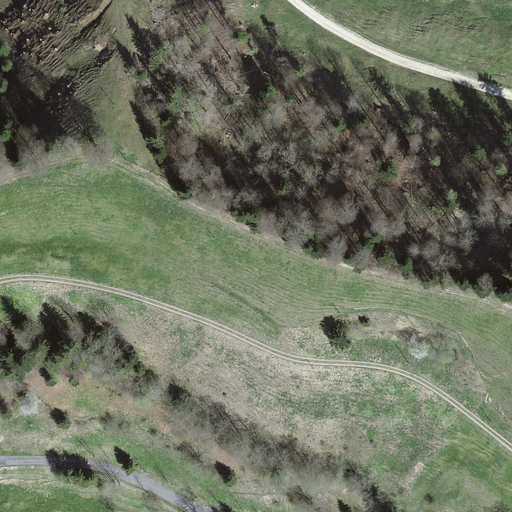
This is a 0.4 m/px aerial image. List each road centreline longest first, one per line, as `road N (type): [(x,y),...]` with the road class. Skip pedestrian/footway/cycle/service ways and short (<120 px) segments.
road 1 (track): [(0,279),(78,281),(194,316),(299,360),(400,370),(511,448)]
road 2 (unclassified): [(0,460),(104,467),(207,511)]
